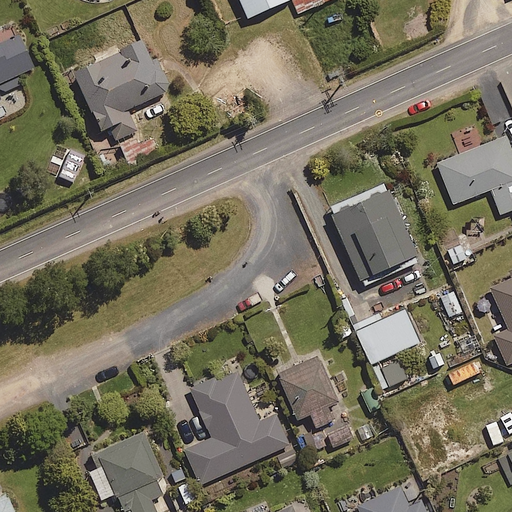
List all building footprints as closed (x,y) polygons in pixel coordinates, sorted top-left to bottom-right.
[(236,0),(245,19),(286,0),(236,0)] [(287,0),(295,17),(333,0),(287,0)] [(170,90),(145,38),(75,72),(110,144),(138,130),(128,110),(170,90)] [(511,147),(508,137),(439,163),(454,203),(491,189),(501,214),(511,209),(511,147)] [(417,256),(389,190),(333,215),(361,280),(417,256)] [(472,258),(468,243),(447,249),(452,264),(472,258)] [(511,362),(511,270),(510,272),(511,277),(490,287),(509,330),(495,336),(508,364),(511,362)] [(462,311),(454,291),(441,296),(449,316),(462,311)] [(422,340),(404,304),(357,328),(375,364),(422,340)] [(339,402),(320,356),(278,374),(297,420),(311,414),(317,428),(334,421),(328,406),(339,402)] [(408,378),(399,359),(382,367),(391,386),(408,378)] [(259,422),(236,368),(190,388),(212,439),(186,450),(201,484),(290,446),(276,415),(259,422)] [(501,396),(496,385),(469,399),(474,409),(501,396)] [(374,387),(362,391),(369,412),(380,408),(374,387)] [(501,419),(495,406),(477,415),(483,428),(501,419)] [(354,440),(349,426),(329,433),(334,446),(354,440)] [(169,493),(146,433),(93,454),(96,462),(88,466),(101,500),(118,493),(125,511),(155,511),(151,500),(169,493)] [(427,511),(415,482),(358,507),(360,511),(427,511)] [(0,511),(15,511),(8,494),(0,497),(0,511)]
